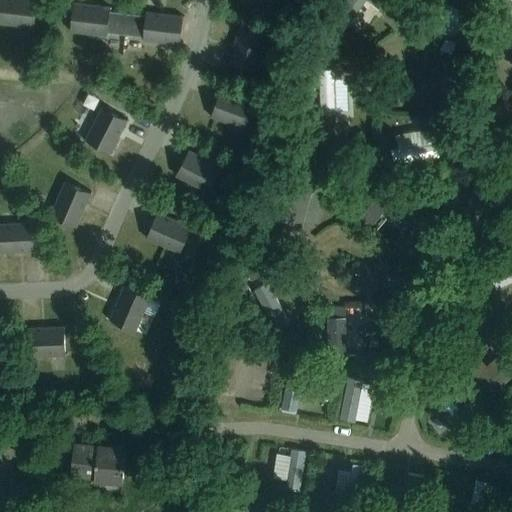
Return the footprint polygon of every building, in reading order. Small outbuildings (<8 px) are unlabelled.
[(0,0),(0,22),(34,27),(36,0),(0,0)] [(476,19),(483,7),(469,0),(461,0),(457,9),(476,19)] [(73,3),(70,31),(106,35),(106,31),(125,33),(128,13),(109,11),(109,6),(73,3)] [(182,16),(146,12),(146,15),(128,13),(125,33),(144,35),(143,40),(179,44),(182,16)] [(266,34),(239,27),(229,62),(256,69),(266,34)] [(348,105),(347,61),(332,61),(333,105),(348,105)] [(255,102),(221,90),(211,116),(245,129),(255,102)] [(127,120),(102,107),(85,139),(110,152),(127,120)] [(426,108),(427,122),(440,121),(440,108),(426,108)] [(449,134),(405,136),(405,152),(449,150),(449,134)] [(221,167),(189,150),(176,175),(208,192),(221,167)] [(65,181),(50,214),(76,226),(90,193),(65,181)] [(191,226),(158,212),(146,238),(180,252),(191,226)] [(35,222),(0,223),(0,249),(0,252),(36,250),(35,222)] [(435,246),(440,234),(428,229),(423,240),(435,246)] [(150,297),(124,286),(110,319),(135,330),(150,297)] [(28,328),(29,356),(65,354),(64,326),(28,328)] [(237,385),(250,387),(256,345),(244,343),(237,385)] [(198,395),(208,398),(212,388),(201,385),(198,395)] [(300,385),(299,401),(310,402),(311,386),(300,385)] [(371,399),(383,401),(386,388),(373,386),(371,399)] [(74,443),(72,463),(70,480),(122,485),(126,448),(74,443)] [(315,472),(317,444),(304,443),(302,472),(315,472)] [(362,454),(362,469),(374,469),(374,455),(362,454)]
